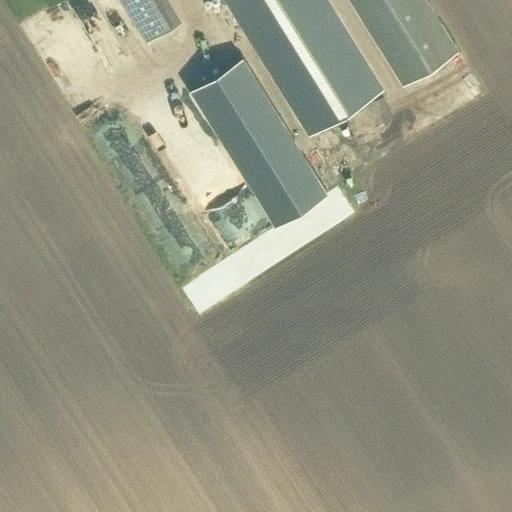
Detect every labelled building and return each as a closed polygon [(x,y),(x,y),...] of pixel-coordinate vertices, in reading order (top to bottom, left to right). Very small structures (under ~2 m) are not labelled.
[(62,0),(47,7),(59,32),(85,20),(98,49),(109,44),(103,30),(106,29),(92,0),(62,0)] [(121,0),(146,39),(182,17),(171,0),(121,0)] [(226,0),(308,132),(382,86),(328,0),(226,0)] [(426,0),(354,0),(403,79),(456,47),(426,0)] [(326,189),(241,53),(189,85),(274,222),(326,189)] [(341,192),(180,279),(196,309),(358,222),(341,192)]
